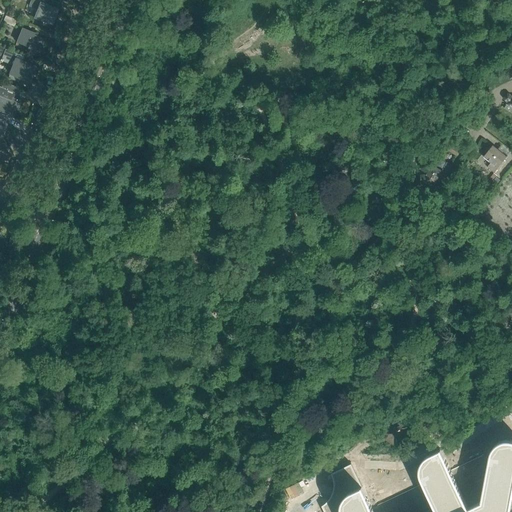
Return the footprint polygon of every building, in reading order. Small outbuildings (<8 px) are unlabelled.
[(58,11),(44,5),(45,0),(31,0),(29,6),(36,9),(36,10),(35,10),(34,14),(33,17),(52,24),(58,11)] [(3,22),(14,26),(17,20),(6,16),(3,22)] [(16,42),(29,47),(27,51),(35,55),(36,52),(40,54),(46,40),(34,35),(34,33),(22,28),(16,42)] [(0,57),(13,63),(9,73),(29,81),(35,67),(16,59),(18,54),(0,46),(0,57)] [(0,86),(0,111),(11,116),(14,108),(18,110),(21,101),(17,99),(12,97),(14,93),(16,93),(18,87),(3,82),(1,87),(0,86)] [(459,151),(451,145),(447,150),(456,155),(459,151)] [(507,156),(502,152),(501,154),(497,151),(498,149),(493,145),(484,157),(491,163),(487,167),(494,173),(508,156),(507,156)] [(427,175),(422,175),(422,183),(425,183),(432,187),(442,171),(432,165),(427,175)] [(511,511),(511,439),(511,440),(510,440),(509,439),(508,439),(507,439),(506,440),(505,440),(504,440),(503,440),(502,440),(502,441),(501,441),(500,441),(499,442),(498,442),(498,443),(497,443),(497,444),(496,444),(495,445),(495,446),(494,446),(494,447),(493,447),(493,448),(493,449),(492,450),(487,438),(477,442),(479,447),(466,453),(467,455),(454,461),(456,466),(452,468),(453,470),(451,471),(441,449),(430,454),(429,454),(429,455),(428,455),(428,456),(427,456),(426,457),(425,458),(424,459),(424,460),(423,460),(423,461),(422,462),(422,463),(422,464),(421,464),(421,465),(421,466),(421,467),(421,468),(421,469),(421,470),(421,471),(421,472),(421,473),(421,474),(421,475),(422,476),(422,477),(425,483),(372,508),(351,464),(333,472),(334,473),(334,474),(335,475),(335,476),(335,477),(335,478),(336,479),(336,480),(336,481),(336,482),(336,483),(336,484),(336,485),(336,486),(336,487),(335,488),(335,489),(335,490),(335,491),(334,492),(334,493),(334,494),(333,495),(332,496),(332,497),(331,498),(331,499),(330,499),(330,500),(329,501),(328,502),(327,502),(327,503),(326,503),(326,504),(325,504),(324,504),(324,505),(323,505),(322,506),(325,511),(511,511)]
